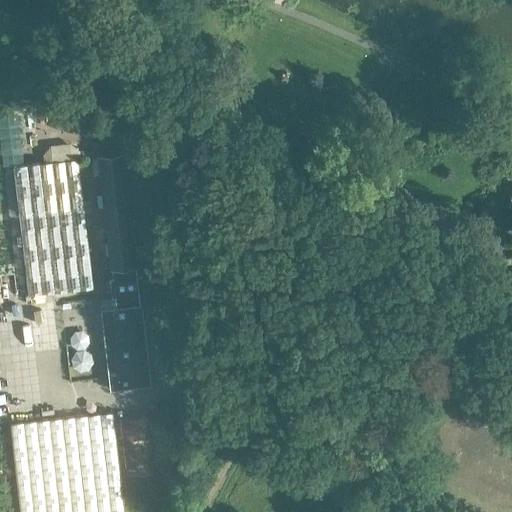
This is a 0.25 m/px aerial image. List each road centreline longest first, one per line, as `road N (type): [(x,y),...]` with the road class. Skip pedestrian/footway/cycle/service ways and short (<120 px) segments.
road 1 (residential): [(371,511),(193,411),(174,388),(163,353),(135,108),(64,0)]
road 2 (residential): [(511,323),(489,293),(485,231),(341,180),(263,130),(207,71),(171,0)]
